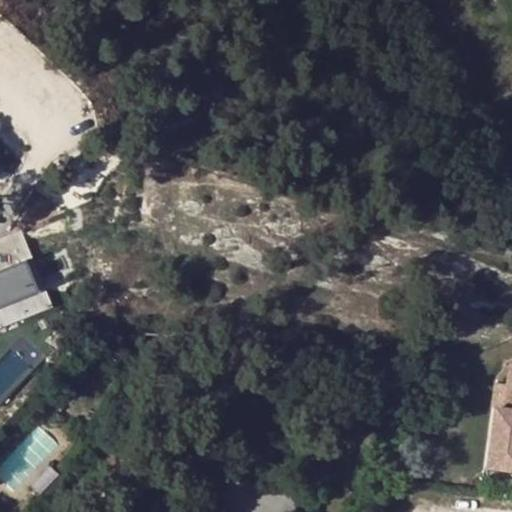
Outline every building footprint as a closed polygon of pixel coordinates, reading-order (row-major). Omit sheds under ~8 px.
[(25,259),(0,269),(0,307),(9,303),(38,292),(25,259)] [(38,292),(9,303),(16,321),(52,307),(73,310),(68,294),(38,292)] [(503,409),(496,409),(488,468),(511,471),(511,364),(509,364),(503,409)] [(50,399),(35,415),(37,417),(41,412),(49,419),(60,409),(50,399)] [(210,431),(183,466),(201,480),(228,445),(210,431)] [(219,493),(201,480),(182,504),(192,511),(222,511),(211,504),(219,493)]
